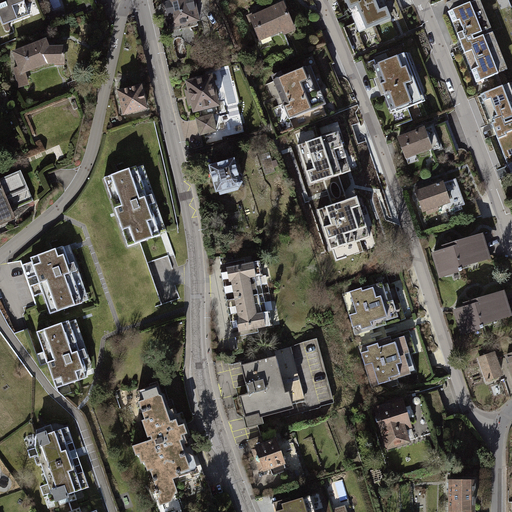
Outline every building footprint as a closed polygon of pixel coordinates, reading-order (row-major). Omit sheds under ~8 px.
[(34,21),(25,0),(0,0),(0,21),(4,32),(34,21)] [(195,0),(170,0),(176,31),(200,27),(195,0)] [(385,0),(364,0),(357,3),(368,31),(394,21),(385,0)] [(480,2),(448,14),(460,44),(475,85),(507,73),(480,2)] [(286,7),(252,20),(261,44),(295,31),(286,7)] [(50,44),(46,36),(12,50),(18,66),(13,68),(18,87),(29,84),(25,71),(48,63),(65,63),(65,45),(52,44),(50,44)] [(407,54),(372,66),(390,115),(425,103),(407,54)] [(310,69),(274,83),(289,122),(326,108),(310,69)] [(211,77),(184,83),(192,116),(219,110),(211,77)] [(511,85),(511,83),(481,94),(508,165),(511,163),(511,85)] [(143,87),(118,93),(123,119),(149,113),(143,87)] [(213,116),(195,119),(199,138),(217,134),(213,116)] [(434,129),(399,142),(406,162),(441,150),(434,129)] [(338,131),(298,145),(311,184),(351,170),(338,131)] [(276,154),(262,158),(267,177),(281,173),(276,154)] [(235,164),(212,170),(219,198),(242,192),(235,164)] [(163,227),(144,168),(102,182),(125,251),(141,246),(142,246),(162,239),(165,238),(167,238),(163,227)] [(456,182),(417,194),(425,218),(464,205),(456,182)] [(0,228),(13,223),(0,190),(0,228)] [(357,196),(318,209),(331,249),(370,237),(357,196)] [(456,250),(433,256),(440,284),(462,278),(461,272),(490,264),(483,238),(455,246),(456,250)] [(64,250),(63,248),(30,260),(27,261),(28,262),(43,301),(47,313),(48,317),(82,305),(84,304),(64,250)] [(264,264),(224,271),(235,334),(275,327),(264,264)] [(349,293),(341,295),(353,333),(401,319),(391,287),(386,288),(382,273),(363,279),(366,287),(359,288),(357,282),(346,285),(349,293)] [(472,305),(455,311),(462,333),(479,327),(480,329),(483,327),(482,323),(510,314),(503,292),(483,298),(474,301),(475,305),(472,305)] [(91,372),(72,321),(70,322),(36,335),(42,351),(48,366),(58,391),(80,382),(93,377),(92,374),(91,372)] [(405,332),(356,346),(370,391),(378,389),(377,385),(385,382),(387,388),(397,385),(396,379),(403,377),(402,373),(411,371),(406,352),(410,351),(405,332)] [(506,355),(511,352),(511,334),(489,343),(492,353),(494,359),(506,355)] [(500,376),(494,359),(492,353),(480,357),(488,380),(500,376)] [(277,359),(242,368),(247,390),(236,393),(246,432),(264,427),(263,421),(297,412),(292,394),(286,395),(277,359)] [(159,389),(135,397),(150,443),(132,449),(139,471),(147,468),(161,509),(179,503),(172,480),(201,470),(186,426),(178,428),(175,420),(170,422),(159,389)] [(404,404),(376,413),(388,451),(411,444),(406,428),(411,426),(404,404)] [(86,493),(63,424),(22,437),(45,507),(86,493)] [(278,442),(254,451),(262,474),(286,466),(278,442)] [(474,481),(449,481),(449,510),(459,510),(458,511),(477,511),(479,511),(479,504),(474,507),(474,481)] [(315,511),(310,494),(274,505),(276,511),(315,511)]
